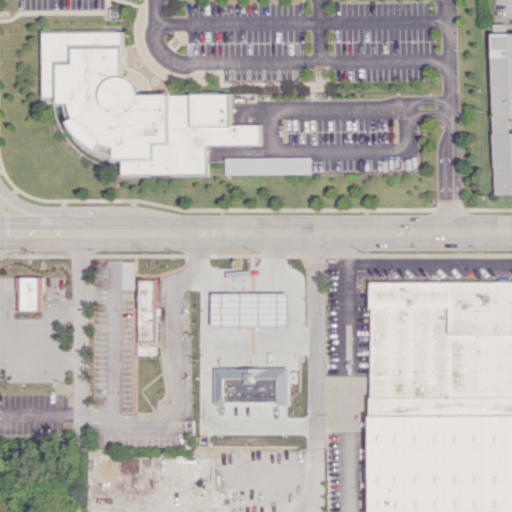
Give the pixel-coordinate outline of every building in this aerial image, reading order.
[(112,20),(125,20),(125,8),(113,8),(112,20)] [(495,194),(511,193),(511,132),(511,133),(511,117),(511,32),(509,33),(509,23),(494,23),(495,194)] [(124,31),(42,31),(42,95),(61,94),(61,102),(52,102),(55,116),(58,124),(63,132),(68,140),(73,146),(79,150),(87,155),(94,159),(103,163),(110,165),(118,166),(119,173),(211,175),(211,147),(262,145),(262,122),(234,123),(232,94),(141,95),(140,91),(138,87),(136,83),(132,81),(128,79),(124,79),(124,31)] [(227,158),(227,174),(312,173),(312,156),(227,158)] [(251,266),(219,267),(220,310),(209,310),(209,341),(252,340),(251,266)] [(145,271),(146,348),(169,348),(169,271),(145,271)] [(29,273),(28,311),(53,312),(55,274),(29,273)] [(136,355),(156,355),(157,344),(155,343),(156,279),(138,279),(136,355)] [(511,511),(371,511),(371,282),(511,282),(511,511)] [(210,393),(210,424),(299,423),(298,393),(210,393)]
